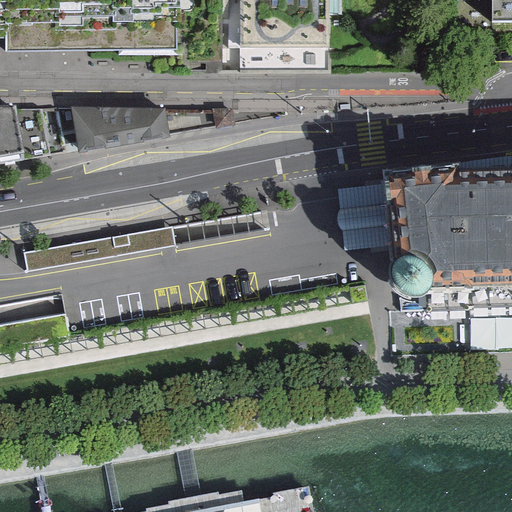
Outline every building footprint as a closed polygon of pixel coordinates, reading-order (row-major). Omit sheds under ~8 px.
[(2,52),(179,53),(178,0),(0,0),(0,29),(2,30),(2,52)] [(326,0),(220,0),(221,52),(327,52),(326,0)] [(511,0),(493,0),(493,23),(511,23),(511,0)] [(212,109),(215,128),(236,125),(233,109),(212,109)] [(165,111),(74,112),(78,144),(167,132),(165,111)] [(0,162),(46,154),(42,122),(0,122),(0,162)] [(456,170),(385,173),(389,274),(391,317),(511,312),(511,174),(456,176),(456,170)] [(310,511),(306,492),(275,497),(276,502),(242,508),(240,496),(217,500),(217,496),(202,498),(186,501),(168,505),(169,509),(151,511),(310,511)]
